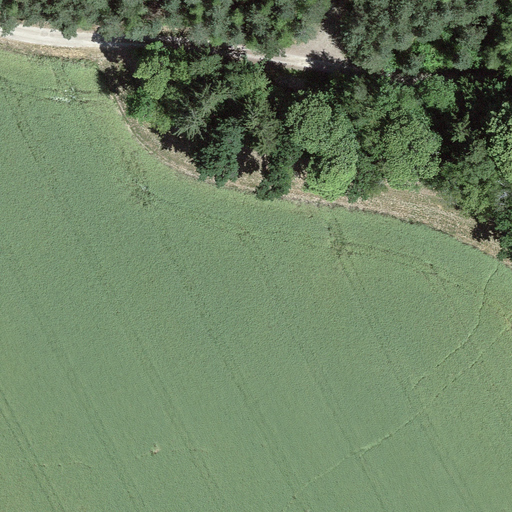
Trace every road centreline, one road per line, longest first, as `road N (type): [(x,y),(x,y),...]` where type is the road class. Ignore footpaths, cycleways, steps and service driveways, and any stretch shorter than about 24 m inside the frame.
road 1 (track): [(0,48),(270,81),(316,68),(349,0)]
road 2 (unknown): [(316,68),(417,113),(511,121)]
